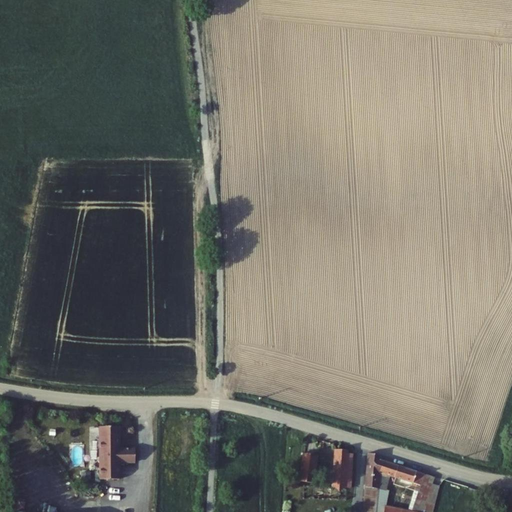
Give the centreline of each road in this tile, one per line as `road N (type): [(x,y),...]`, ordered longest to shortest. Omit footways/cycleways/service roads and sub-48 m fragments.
road 1 (unclassified): [(0,388),(80,401),(241,407),(511,482)]
road 2 (track): [(191,0),(218,266),(209,511)]
